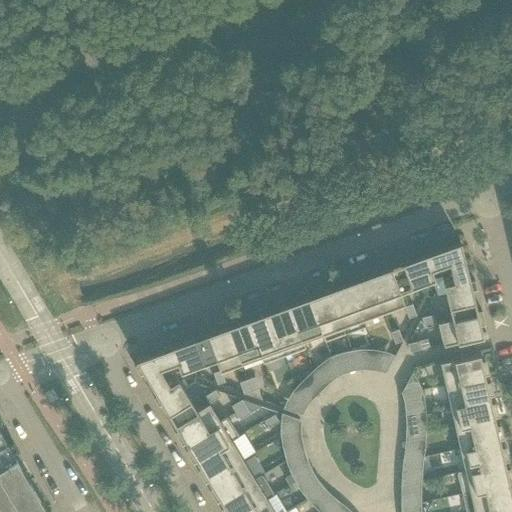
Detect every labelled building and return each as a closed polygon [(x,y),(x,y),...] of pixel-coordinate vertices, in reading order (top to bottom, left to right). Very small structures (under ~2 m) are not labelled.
[(460,240),(424,253),(433,277),(441,274),(443,282),(468,277),(460,240)] [(390,265),(389,266),(398,290),(399,290),(405,288),(433,277),(424,253),(420,254),(411,258),(396,263),(390,265)] [(369,273),(382,311),(403,303),(398,290),(389,266),(387,261),(378,264),(380,269),(376,270),(371,272),(369,273)] [(360,276),(349,280),(362,318),(382,311),(369,273),(367,268),(358,272),(360,276)] [(329,288),(328,288),(339,318),(342,326),(344,333),(365,326),(362,318),(349,280),(347,276),(338,279),(339,284),(336,285),(332,287),(329,288)] [(468,277),(443,282),(450,311),(451,318),(477,312),(474,301),(472,291),(469,281),(468,277)] [(309,295),(308,295),(321,333),(324,340),(344,333),(342,326),(339,318),(328,288),(327,283),(317,287),(319,291),(315,292),(312,294),(309,295)] [(288,302),(288,303),(301,340),(302,340),(305,339),(321,333),(308,295),(306,291),(297,294),(299,299),(295,300),(291,301),(288,302)] [(268,310),(267,310),(284,355),(304,348),(301,340),(288,303),(286,298),(277,301),(279,306),(275,307),(270,309),(268,310)] [(404,306),(408,318),(416,315),(412,304),(404,306)] [(248,317),(247,317),(261,355),(263,363),(284,355),(267,310),(266,305),(257,309),(258,313),(254,315),(250,316),(248,317)] [(451,318),(438,321),(443,343),(482,334),(480,326),(479,322),(484,321),(481,311),(477,312),(451,318)] [(228,325),(227,325),(240,363),(255,357),(260,356),(261,355),(247,317),(245,313),(236,316),(238,321),(234,322),(229,324),(228,325)] [(421,317),(423,325),(435,322),(433,314),(421,317)] [(218,328),(206,332),(220,370),(240,363),(227,325),(225,320),(216,324),(218,328)] [(390,332),(394,343),(402,340),(398,329),(390,332)] [(206,332),(171,345),(180,369),(208,359),(215,357),(206,332)] [(407,343),(409,351),(421,348),(419,341),(407,343)] [(171,345),(135,358),(137,361),(144,373),(154,390),(176,376),(174,372),(180,369),(171,345)] [(368,374),(380,370),(373,351),(362,355),(368,374)] [(346,375),(358,371),(351,352),(339,356),(346,375)] [(353,355),(357,366),(364,364),(360,352),(353,355)] [(478,352),(439,361),(445,384),(484,375),(489,374),(487,367),(482,368),(481,362),(478,352)] [(376,357),(381,368),(388,365),(384,354),(376,357)] [(332,361),(336,372),(344,369),(339,358),(332,361)] [(326,383),(338,379),(331,360),(319,364),(326,383)] [(219,370),(213,373),(217,384),(224,381),(220,370),(219,370)] [(313,373),(317,384),(325,382),(321,370),(313,373)] [(308,398),(320,394),(313,375),(302,379),(308,398)] [(484,375),(445,384),(450,405),(489,396),(493,395),(492,388),(487,389),(485,383),(484,378),(484,376),(484,375)] [(176,376),(154,390),(157,395),(162,404),(173,422),(196,409),(176,376)] [(254,379),(246,382),(250,393),(258,390),(254,379)] [(250,393),(246,382),(239,384),(243,395),(250,393)] [(405,385),(407,393),(418,390),(417,382),(405,385)] [(305,389),(297,392),(301,403),(309,401),(305,389)] [(215,390),(204,396),(208,402),(209,403),(219,397),(215,390)] [(424,403),(421,390),(402,395),(404,407),(424,403)] [(297,392),(290,395),(294,406),(301,403),(297,392)] [(489,396),(450,405),(454,426),(493,417),(498,416),(497,409),(492,410),(490,404),(489,400),(489,397),(489,396)] [(230,408),(234,414),(245,408),(241,401),(230,408)] [(301,417),(308,401),(282,411),(301,417)] [(196,409),(173,422),(180,434),(176,436),(180,443),(181,444),(185,441),(219,421),(211,407),(209,403),(208,402),(205,404),(196,409)] [(407,407),(409,414),(420,412),(419,404),(407,407)] [(245,408),(234,414),(239,421),(249,415),(245,408)] [(427,424),(424,412),(405,416),(408,428),(427,424)] [(219,421),(185,441),(191,452),(187,455),(192,462),(196,460),(231,439),(237,435),(237,434),(226,417),(219,421)] [(274,417),(264,423),(268,429),(278,423),(274,417)] [(493,417),(454,426),(460,448),(498,439),(503,438),(502,431),(497,432),(495,426),(494,420),(493,418),(493,417)] [(280,427),(284,434),(295,428),(291,421),(280,427)] [(407,429),(409,436),(421,434),(419,426),(407,429)] [(302,440),(296,429),(279,439),(285,450),(302,440)] [(0,431),(0,466),(15,458),(0,431)] [(425,447),(423,435),(403,440),(406,452),(425,447)] [(231,439),(196,460),(204,474),(200,476),(204,482),(208,479),(242,459),(231,439)] [(498,439),(460,448),(463,463),(464,470),(465,471),(504,462),(508,460),(507,453),(502,454),(501,448),(499,443),(499,440),(498,439)] [(285,451),(289,458),(299,452),(295,445),(285,451)] [(405,453),(406,460),(418,458),(416,450),(405,453)] [(307,463),(301,452),(283,463),(290,473),(307,463)] [(0,497),(29,480),(15,458),(0,466),(0,497)] [(242,459),(208,479),(211,484),(213,488),(216,493),(212,496),(214,499),(216,501),(220,499),(254,479),(253,476),(242,459)] [(424,471),(421,459),(401,463),(404,476),(424,471)] [(465,471),(457,472),(462,493),(508,483),(511,481),(511,475),(511,474),(507,475),(505,469),(504,465),(504,462),(465,471)] [(294,472),(298,479),(308,473),(304,466),(294,472)] [(317,483),(310,473),(293,483),(299,494),(317,483)] [(403,477),(404,484),(416,482),(414,474),(403,477)] [(254,479),(220,499),(220,500),(222,504),(225,507),(227,511),(242,511),(266,498),(272,494),(261,475),(254,479)] [(0,497),(0,510),(1,511),(27,511),(42,503),(29,480),(0,497)] [(422,494),(420,481),(400,486),(403,498),(422,494)] [(508,483),(462,493),(462,494),(466,511),(476,511),(511,503),(511,496),(510,490),(509,486),(509,483),(508,483)] [(306,490),(310,497),(320,491),(316,484),(306,490)] [(331,500),(324,489),(307,500),(314,511),(331,500)] [(403,499),(405,506),(416,504),(414,496),(403,499)] [(274,511),(266,498),(242,511),(274,511)] [(322,506),(326,511),(327,511),(337,506),(333,500),(322,506)] [(27,511),(47,511),(42,503),(27,511)] [(511,511),(511,503),(476,511),(511,511)]
